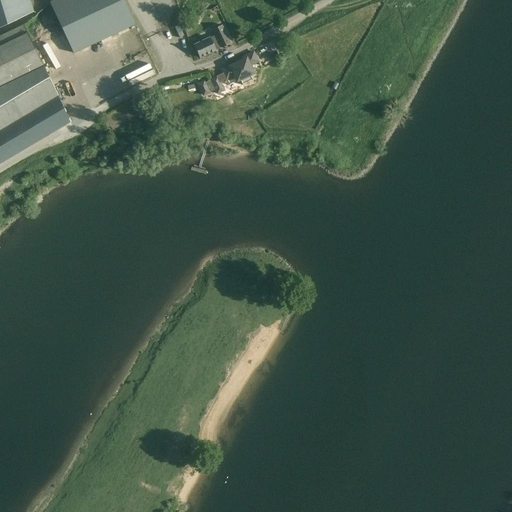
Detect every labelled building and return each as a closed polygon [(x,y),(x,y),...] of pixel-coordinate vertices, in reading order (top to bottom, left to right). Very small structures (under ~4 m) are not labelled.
[(0,0),(0,25),(33,10),(29,0),(0,0)] [(73,53),(135,24),(123,0),(54,0),(49,2),(73,53)] [(192,23),(184,26),(187,32),(194,28),(192,23)] [(0,162),(70,121),(24,24),(0,35),(0,162)] [(215,35),(210,37),(193,45),(199,58),(216,50),(221,47),(230,43),(222,25),(212,30),(215,35)] [(230,66),(221,70),(226,80),(234,76),(237,81),(239,80),(242,86),(254,81),(251,75),(253,73),(250,66),(259,62),(254,52),(240,59),(241,62),(230,67),(230,66)] [(217,75),(210,79),(215,90),(222,87),(217,75)]
